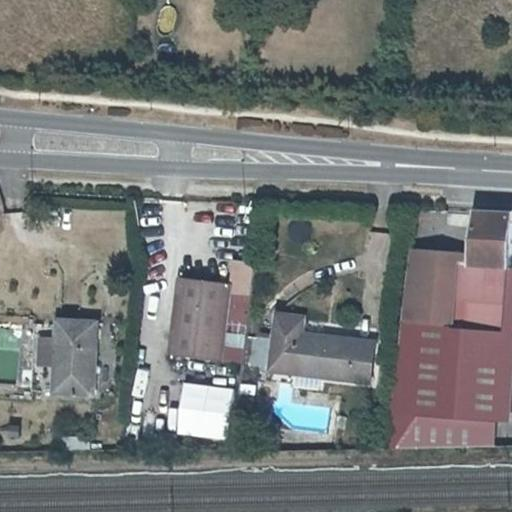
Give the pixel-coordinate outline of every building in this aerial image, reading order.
[(511,216),(484,213),(479,267),(478,273),(511,276),(511,216)] [(469,258),(417,251),(408,325),(462,330),(468,266),(469,258)] [(261,289),(262,265),(238,264),(237,288),(261,289)] [(479,267),(468,266),(462,330),(510,334),(511,309),(511,276),(478,273),(479,267)] [(228,366),(236,298),(237,288),(184,280),(182,292),(172,358),(228,366)] [(462,330),(408,325),(392,450),(501,449),(503,424),(511,424),(511,309),(510,334),(462,330)] [(275,378),(378,385),(381,345),(370,344),(371,337),(312,333),(313,317),(279,315),(275,378)] [(90,395),(97,325),(59,321),(57,341),(40,339),(37,368),(55,370),(53,391),(90,395)]
